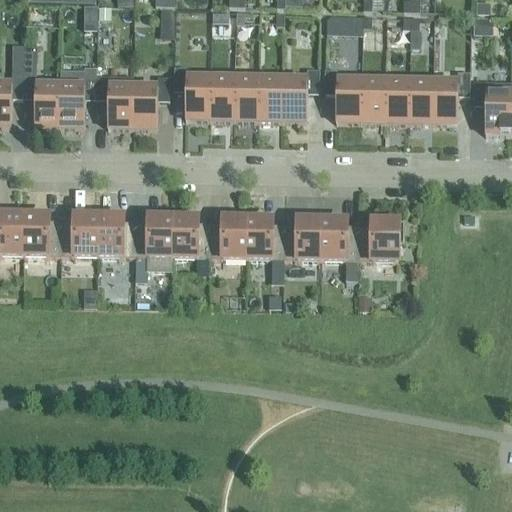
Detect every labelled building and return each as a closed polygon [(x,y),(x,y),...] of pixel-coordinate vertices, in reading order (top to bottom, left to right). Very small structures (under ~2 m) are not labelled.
[(61,0),(62,8),(73,8),(73,0),(61,0)] [(117,0),(117,13),(133,13),(133,0),(117,0)] [(237,0),(233,0),(228,0),(229,12),(237,12),(237,0)] [(237,0),(237,12),(245,13),(245,0),(237,0)] [(284,14),(285,2),(277,1),(276,14),(284,14)] [(372,4),(364,4),(364,16),(372,16),(372,4)] [(163,5),(163,13),(175,13),(175,5),(163,5)] [(403,5),(403,17),(411,18),(412,5),(403,5)] [(420,6),(412,5),(411,18),(419,18),(420,6)] [(477,9),(477,19),(488,20),(489,9),(477,9)] [(99,13),(98,25),(110,25),(110,13),(99,13)] [(83,20),(83,38),(96,38),(96,20),(96,14),(84,14),(83,20)] [(161,16),(161,28),(174,28),(174,16),(161,16)] [(213,18),(213,28),(229,28),(229,18),(213,18)] [(244,18),(236,18),(236,30),(244,30),(244,18)] [(276,31),(284,32),(284,19),(276,19),(276,31)] [(371,22),(363,22),(363,34),(371,34),(371,22)] [(403,23),(403,35),(411,35),(411,23),(403,23)] [(411,35),(419,36),(419,24),(411,23),(411,35)] [(411,37),(411,48),(421,48),(421,37),(411,37)] [(12,71),(12,80),(24,80),(24,71),(12,71)] [(24,71),(24,80),(36,81),(36,71),(24,71)] [(60,76),(60,91),(59,133),(84,134),(85,106),(96,106),(97,82),(97,73),(84,73),(84,76),(60,76)] [(185,126),(210,126),(211,83),(186,83),(186,73),(174,73),(174,97),(186,97),(185,126)] [(307,85),(283,85),(282,127),(306,128),(307,100),(319,100),(319,76),(307,76),(307,85)] [(336,128),(360,129),(361,86),(337,86),(337,76),(325,76),(324,100),(336,100),(336,128)] [(457,88),(433,87),(432,130),(457,131),(458,102),(470,103),(470,78),(458,78),(457,88)] [(0,132),(11,133),(11,104),(23,105),(24,80),(12,80),(12,90),(0,89),(0,132)] [(36,81),(24,80),(23,105),(35,105),(35,133),(59,133),(60,91),(36,90),(36,81)] [(111,82),(97,82),(96,106),(108,106),(108,134),(132,135),(133,92),(133,82),(116,82),(111,82)] [(157,92),(133,92),(132,135),(157,135),(157,107),(169,107),(170,83),(158,83),(157,92)] [(210,126),(234,127),(235,84),(211,83),(210,126)] [(234,127),(258,127),(259,84),(235,84),(234,127)] [(258,127),(282,127),(283,85),(259,84),(258,127)] [(360,129),(384,129),(385,86),(361,86),(360,129)] [(384,129),(408,130),(409,87),(385,86),(384,129)] [(408,130),(432,130),(433,87),(409,87),(408,130)] [(485,140),(509,141),(510,89),(474,88),(473,112),(485,112),(485,140)] [(0,261),(24,262),(24,221),(0,220),(0,261)] [(49,221),(24,221),(24,262),(61,262),(61,227),(49,226),(49,221)] [(74,227),(61,227),(61,262),(98,263),(99,222),(74,222),(74,227)] [(123,223),(99,222),(98,263),(135,263),(136,228),(123,228),(123,223)] [(146,277),(173,278),(173,264),(172,264),(173,223),(148,223),(148,228),(136,228),(135,263),(146,264),(146,277)] [(173,223),(172,264),(173,264),(197,264),(208,265),(210,265),(210,229),(198,229),(198,224),(173,223)] [(223,229),(210,229),(210,265),(247,265),(248,225),(223,224),(223,229)] [(272,225),(248,225),(247,265),(284,266),(285,230),(272,230),(272,225)] [(297,231),(285,230),(284,266),(321,267),(322,226),(297,226),(297,231)] [(322,226),(321,267),(347,267),(358,267),(359,232),(347,231),(347,226),(322,226)] [(371,232),(359,232),(358,267),(398,268),(398,249),(404,249),(404,227),(372,227),(371,232)] [(197,264),(197,282),(207,282),(208,265),(197,264)] [(347,267),(347,288),(358,288),(358,267),(347,267)] [(358,302),(358,317),(371,317),(371,302),(358,302)] [(286,308),(285,317),(293,317),(293,308),(286,308)]
